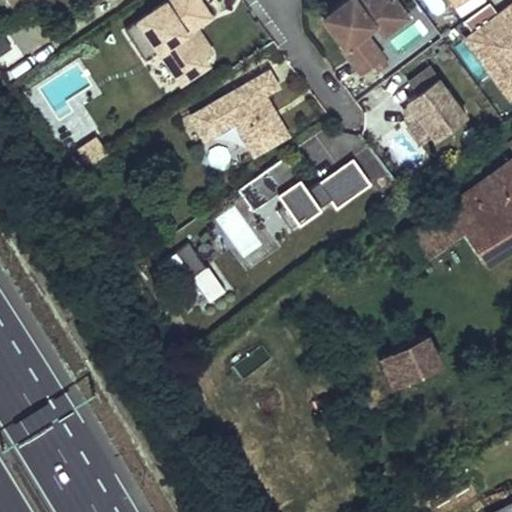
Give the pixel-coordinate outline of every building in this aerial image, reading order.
[(29,0),(6,0),(10,9),(29,1),(29,0)] [(198,0),(165,0),(124,27),(144,58),(158,49),(180,82),(206,64),(185,31),(209,16),(198,0)] [(344,0),(322,17),(343,46),(340,49),(359,74),(381,57),(363,33),(372,26),(398,6),(393,0),(359,0),(357,2),(349,8),(344,0)] [(511,4),(464,40),(493,79),(502,72),(511,85),(511,4)] [(407,18),(398,6),(372,26),(381,38),(407,18)] [(436,77),(427,65),(407,79),(415,92),(436,77)] [(276,86),(267,70),(190,114),(203,137),(233,120),(252,153),(286,134),(263,93),(276,86)] [(511,85),(502,72),(493,79),(508,100),(511,96),(511,85)] [(405,100),(432,137),(463,114),(436,77),(415,92),(405,100)] [(93,135),(74,149),(87,166),(106,151),(93,135)] [(511,141),(509,144),(511,148),(511,160),(406,238),(423,261),(466,231),(478,249),(486,260),(511,244),(511,141)] [(282,155),(236,187),(250,208),(275,191),(284,204),(275,210),(287,227),(327,199),(333,208),(368,184),(350,158),(306,189),(282,155)] [(478,249),(466,231),(423,261),(437,279),(478,249)] [(185,310),(220,293),(194,241),(159,258),(185,310)] [(442,365),(427,333),(381,355),(395,386),(442,365)] [(232,362),(241,377),(272,359),(263,343),(232,362)]
